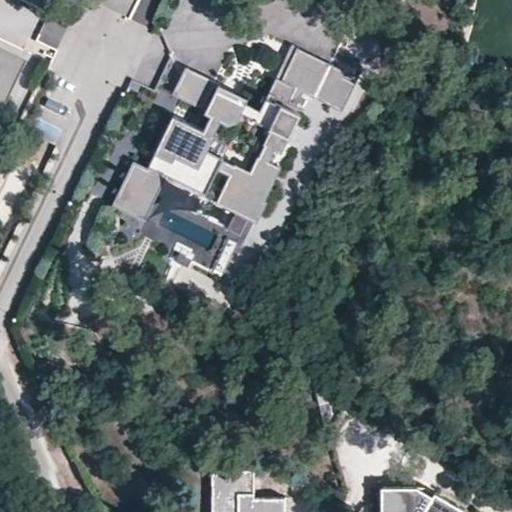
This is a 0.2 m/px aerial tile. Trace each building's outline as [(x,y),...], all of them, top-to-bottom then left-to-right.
[(58,46),(63,30),(42,24),(37,40),(58,46)] [(281,79),(297,46),(292,44),(276,76),(281,79)] [(256,120),(255,121),(270,129),(263,144),(265,144),(275,150),(282,153),(301,114),(294,111),(304,91),(343,110),(357,81),(345,76),(348,71),(297,46),(281,79),(276,76),(261,109),(256,120)] [(0,105),(2,106),(25,60),(0,47),(0,105)] [(217,88),(247,103),(249,97),(185,66),(172,94),(206,110),(217,88)] [(359,76),(348,71),(345,76),(357,81),(359,76)] [(247,103),(217,88),(206,110),(205,112),(211,115),(221,120),(230,124),(238,121),(242,113),(247,103)] [(256,120),(261,109),(247,103),(242,113),(256,120)] [(223,160),(224,158),(208,150),(216,134),(214,134),(204,129),(173,114),(168,124),(166,123),(152,151),(155,153),(148,167),(206,194),(219,169),(223,160)] [(34,133),(57,142),(64,125),(41,115),(34,133)] [(221,120),(211,115),(204,129),(214,134),(221,120)] [(275,150),(265,144),(260,155),(270,160),(275,150)] [(270,160),(260,155),(258,154),(251,170),(235,163),(234,165),(229,175),(216,203),(235,212),(227,229),(241,235),(249,218),(258,222),(268,202),(265,200),(282,166),(270,160)] [(126,212),(148,167),(134,160),(112,205),(126,212)] [(223,160),(219,169),(229,175),(234,165),(223,160)] [(205,197),(206,194),(148,167),(126,212),(145,221),(165,178),(205,197)] [(238,242),(228,237),(214,268),(223,272),(238,242)] [(400,442),(394,452),(410,460),(415,449),(400,442)] [(287,511),(288,496),(261,496),(261,469),(212,468),(211,511),(287,511)] [(421,493),(383,497),(385,511),(466,511),(445,497),(439,505),(421,493)]
